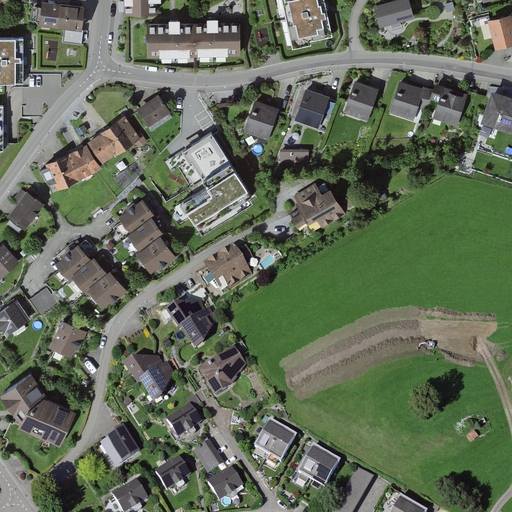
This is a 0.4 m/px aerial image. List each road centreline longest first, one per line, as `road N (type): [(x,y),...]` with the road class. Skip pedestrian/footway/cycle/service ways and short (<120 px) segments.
road 1 (residential): [(511,76),(386,57),(194,82),(100,67)]
road 2 (residential): [(19,498),(86,438),(109,343),(125,313),(270,224)]
road 3 (residential): [(100,67),(63,102),(0,189)]
